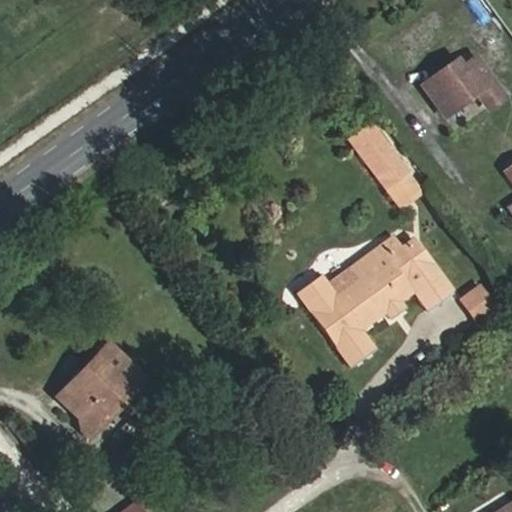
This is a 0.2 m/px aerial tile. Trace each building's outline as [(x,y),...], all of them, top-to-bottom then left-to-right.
[(453,55),(413,83),(439,118),(472,93),(486,110),(505,95),(471,51),(458,61),(453,55)] [(511,159),(499,169),(511,186),(511,159)] [(421,195),(405,173),(399,178),(409,191),(395,203),(400,210),(421,195)] [(399,178),(384,189),(395,203),(409,191),(399,178)] [(370,351),(356,331),(382,311),(387,316),(401,305),(397,299),(410,290),(425,311),(450,293),(431,268),(419,276),(401,250),(391,237),(348,269),(356,280),(332,299),(323,288),(297,307),(342,371),(370,351)] [(431,268),(413,241),(401,250),(419,276),(431,268)] [(348,269),(323,288),(332,299),(356,280),(348,269)] [(316,279),(291,297),(297,307),(323,288),(316,279)] [(461,293),(473,319),(495,309),(483,283),(461,293)] [(83,365),(89,372),(56,403),(71,418),(75,430),(85,438),(139,384),(103,347),(83,365)] [(83,365),(50,396),(56,403),(89,372),(83,365)] [(136,511),(130,502),(115,511),(136,511)]
